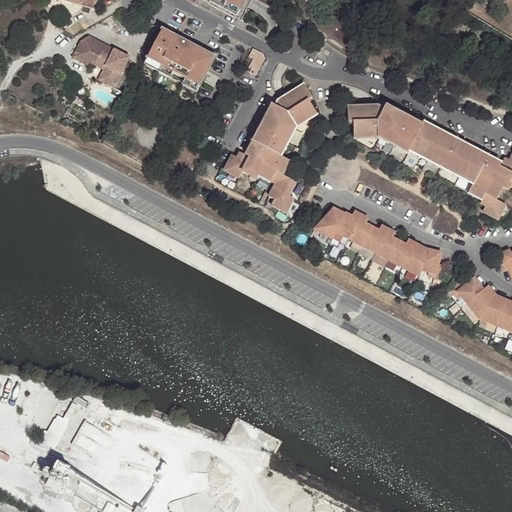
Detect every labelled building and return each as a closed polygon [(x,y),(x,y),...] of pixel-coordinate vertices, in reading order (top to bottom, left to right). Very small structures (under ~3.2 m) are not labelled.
[(92,8),(94,0),(80,0),(80,4),(92,8)] [(210,0),(236,14),(238,10),(218,0),(210,0)] [(218,0),(238,10),(243,0),(218,0)] [(162,30),(147,59),(172,72),(185,79),(198,86),(213,57),(162,30)] [(123,77),(132,59),(92,39),(83,44),(78,53),(111,69),(104,83),(118,90),(124,77),(123,77)] [(101,82),(104,83),(111,69),(78,53),(75,59),(91,67),(93,64),(106,72),(101,82)] [(152,69),(147,59),(144,65),(152,69)] [(172,72),(147,59),(152,69),(169,78),(172,72)] [(183,85),(195,91),(198,86),(185,79),(183,85)] [(314,100),(305,85),(277,100),(275,106),(287,113),(297,131),(318,118),(309,104),(314,100)] [(369,104),(349,105),(350,115),(354,115),(354,120),(355,132),(359,132),(359,137),(381,136),(391,141),(393,138),(397,140),(402,143),(400,147),(409,152),(410,149),(422,155),(424,152),(430,155),(428,159),(453,173),(455,169),(462,173),(467,176),(465,179),(473,184),(471,189),(476,192),(474,195),(482,200),(481,202),(486,205),(483,211),(497,219),(505,205),(497,200),(503,188),(504,188),(507,183),(509,184),(511,178),(511,158),(510,162),(505,159),(502,164),(501,164),(486,170),(483,175),(479,172),(488,157),(462,142),(462,144),(454,156),(449,154),(449,135),(431,125),(430,125),(423,139),(416,136),(416,120),(396,109),(394,112),(388,123),(380,119),(380,104),(369,104)] [(388,123),(394,112),(386,108),(387,107),(380,104),(380,119),(388,123)] [(272,105),(252,142),(282,158),(297,131),(287,113),(275,106),(272,105)] [(416,136),(423,139),(430,125),(426,119),(424,124),(416,120),(416,136)] [(449,154),(454,156),(462,144),(458,137),(457,139),(449,135),(449,154)] [(391,141),(400,147),(402,143),(397,140),(393,138),(391,141)] [(252,142),(245,155),(249,157),(240,176),(255,184),(259,178),(274,185),(268,198),(274,201),(271,207),(288,215),(296,200),(292,197),(299,184),(284,176),(291,162),(282,158),(252,142)] [(483,175),(486,170),(501,164),(495,160),(494,161),(489,155),(488,157),(479,172),(483,175)] [(453,173),(465,179),(467,176),(462,173),(455,169),(453,173)] [(444,280),(447,264),(439,263),(442,252),(426,249),(425,253),(420,250),(422,246),(409,239),(406,244),(393,237),(396,232),(382,224),(379,230),(366,222),(369,217),(355,210),(352,215),(346,212),(345,213),(339,210),(337,213),(331,210),(315,228),(333,236),(337,227),(421,274),(423,267),(431,269),(437,270),(436,274),(435,278),(444,280)] [(511,251),(511,252),(510,249),(499,253),(502,262),(501,264),(503,269),(508,267),(511,276),(511,275),(511,251)] [(461,278),(448,288),(454,294),(456,292),(460,289),(464,294),(481,316),(511,328),(511,301),(501,297),(499,301),(494,299),(490,293),(493,291),(489,285),(484,288),(475,277),(466,284),(461,278)] [(76,400),(68,416),(62,413),(48,440),(60,447),(78,412),(85,416),(89,407),(76,400)]
